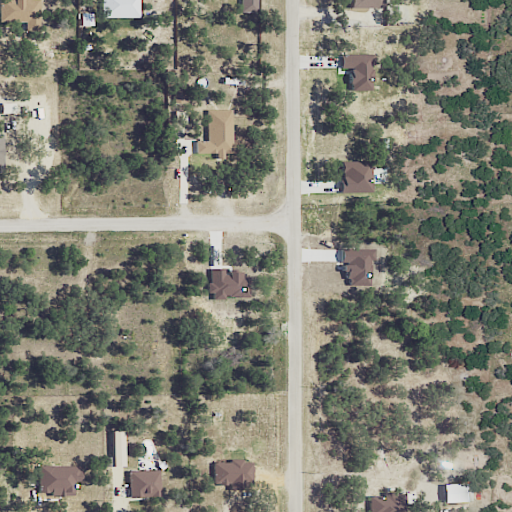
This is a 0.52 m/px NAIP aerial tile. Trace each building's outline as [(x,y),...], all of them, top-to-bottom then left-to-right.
[(39,0),(0,0),(0,22),(39,24),(39,0)] [(101,0),(102,18),(140,18),(139,0),(101,0)] [(241,0),(241,12),(257,12),(257,0),(241,0)] [(350,0),(351,8),(386,7),(385,0),(350,0)] [(351,91),(373,90),(373,54),(341,55),(341,70),(351,70),(351,91)] [(208,140),(197,141),(197,154),(234,153),(232,110),(207,110),(208,140)] [(342,193),(372,192),(372,161),(341,162),(342,193)] [(212,268),(212,297),(250,298),(250,273),(227,273),(227,268),(212,268)] [(124,431),(112,431),(112,467),(125,466),(124,431)] [(214,462),(215,485),(231,484),(231,490),(242,490),(242,480),(246,479),(245,461),(214,462)] [(81,467),(40,466),(39,495),(74,495),(74,481),(81,481),(81,467)] [(160,471),(130,472),(130,498),(161,497),(160,471)] [(472,483),(444,485),(445,503),(473,502),(472,483)] [(370,511),(376,511),(406,511),(405,492),(383,493),(383,496),(369,497),(370,511)]
